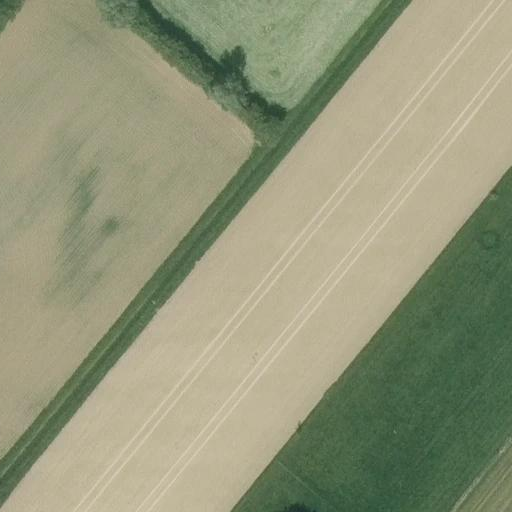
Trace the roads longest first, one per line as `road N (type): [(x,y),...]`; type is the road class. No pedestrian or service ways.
road 1 (motorway): [(0,250),(142,0)]
road 2 (motorway): [(78,0),(0,136)]
